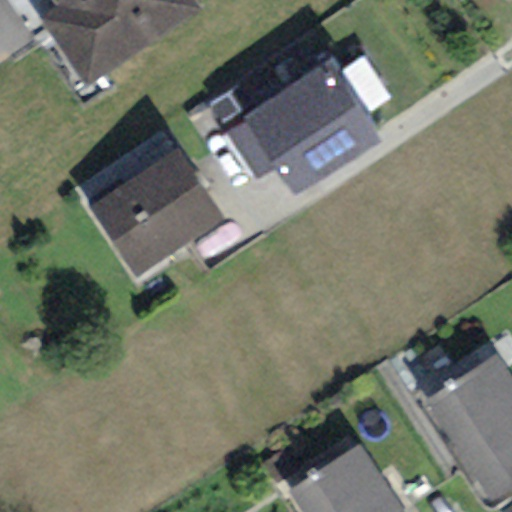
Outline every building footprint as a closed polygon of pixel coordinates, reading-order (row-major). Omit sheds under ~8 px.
[(50,0),(55,7),(38,19),(86,88),(200,11),(192,0),(50,0)] [(245,122),(226,133),(257,180),(274,169),(292,198),(380,141),(328,61),(242,117),(245,122)] [(177,150),(88,209),(133,277),(222,218),(177,150)] [(511,403),(493,373),(433,411),(492,504),(511,491),(511,403)] [(386,511),(355,462),(295,499),(302,511),(386,511)]
